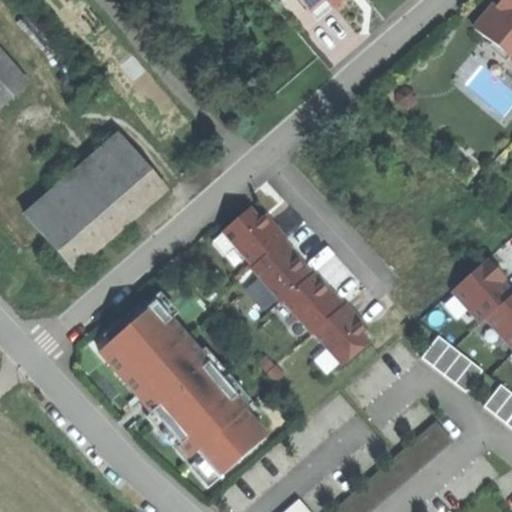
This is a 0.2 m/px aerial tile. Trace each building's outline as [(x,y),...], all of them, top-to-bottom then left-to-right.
[(292,0),(304,13),(320,0),(326,8),(335,0),(292,0)] [(496,0),(469,32),(497,54),(505,45),(511,50),(511,0),(507,0),(504,4),(499,0),(496,0)] [(0,105),(25,85),(0,55),(0,105)] [(23,219),(68,272),(162,190),(117,138),(23,219)] [(253,209),(219,237),(342,375),(373,348),(363,335),(369,328),(348,303),(345,306),(317,272),(313,275),(285,242),(286,235),(267,213),(260,218),(253,209)] [(511,295),(487,260),(454,293),(480,328),(485,322),(511,354),(511,353),(511,295)] [(109,349),(100,358),(208,490),(270,439),(245,413),(255,405),(173,320),(178,315),(161,297),(151,307),(144,302),(102,340),(109,349)] [(438,338),(420,360),(466,394),(482,372),(438,338)] [(511,395),(500,386),(483,410),(511,431),(511,395)] [(374,511),(459,444),(442,423),(331,511),(374,511)] [(314,511),(302,499),(286,511),(314,511)]
